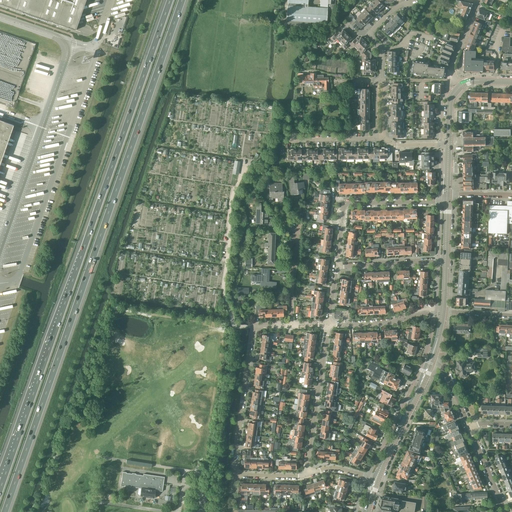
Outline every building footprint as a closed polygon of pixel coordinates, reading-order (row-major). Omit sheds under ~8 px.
[(0,0),(0,4),(76,30),(86,0),(0,0)] [(308,6),(308,0),(287,0),(288,3),(288,5),(287,5),(286,28),(310,30),(310,22),(327,23),(327,10),(329,10),(334,10),(335,8),(335,0),(320,0),(320,7),(308,6)] [(375,0),(373,2),(382,10),(384,8),(383,7),(386,4),(383,0),(375,0)] [(473,4),(457,0),(456,3),(460,5),(459,7),(461,8),(458,16),(461,17),(460,17),(465,19),(466,19),(473,4)] [(368,8),(375,15),(379,12),(380,12),(382,10),(373,2),(370,5),(370,6),(368,8)] [(498,13),(506,16),(508,10),(501,7),(498,13)] [(362,13),(371,21),(373,19),(372,18),(375,15),(368,8),(366,10),(366,9),(362,13)] [(476,17),(485,20),(488,21),(490,15),(488,14),(488,12),(479,8),(476,17)] [(368,23),(371,21),(362,13),(359,16),(359,17),(357,19),(364,26),(368,23)] [(393,18),(400,24),(403,21),(406,18),(401,13),(398,15),(397,15),(393,18)] [(390,22),(396,28),(400,24),(393,18),(390,22)] [(488,21),(485,20),(484,25),(476,21),(474,26),(482,30),(484,31),(487,24),(490,26),(491,22),(488,21)] [(392,32),(396,28),(390,22),(386,25),(392,32)] [(393,33),(392,32),(386,25),(382,29),(390,36),(393,33)] [(471,31),(480,35),(482,30),(474,26),(472,31),(471,31)] [(452,35),(457,36),(458,36),(459,36),(460,36),(461,31),(450,29),(446,28),(444,34),(449,34),(452,35)] [(337,39),(339,42),(348,34),(347,33),(345,31),(345,32),(343,30),(339,34),(337,31),(328,40),(331,43),(332,43),(337,39)] [(469,36),(478,40),(480,35),(471,31),(469,36)] [(344,49),(350,44),(347,42),(351,38),(349,36),(350,36),(348,34),(339,42),(342,44),(341,46),(344,49)] [(470,37),(468,41),(476,45),(478,40),(469,36),(469,37),(470,37)] [(355,39),(350,44),(353,48),(355,46),(357,49),(366,41),(365,41),(363,39),(361,37),(357,41),(355,39)] [(362,57),(370,54),(365,50),(369,46),(367,44),(368,44),(366,42),(366,41),(357,49),(360,52),(359,53),(362,57)] [(473,51),(476,45),(468,41),(464,51),(473,51)] [(444,47),(454,51),(456,46),(447,42),(446,47),(445,47),(444,47)] [(501,52),(511,52),(511,46),(510,46),(510,44),(503,44),(501,52)] [(443,52),(451,55),(453,50),(454,51),(444,47),(443,52)] [(483,73),(483,70),(483,61),(472,60),(472,58),(476,58),(476,51),(473,51),(464,51),(463,72),(483,73)] [(450,60),(449,59),(451,55),(443,52),(441,56),(450,60)] [(364,66),(376,66),(376,65),(376,62),(375,62),(375,60),(370,60),(370,54),(362,57),(362,62),(364,62),(364,66)] [(450,60),(441,56),(439,56),(437,61),(440,62),(448,65),(450,60)] [(430,63),(428,63),(414,61),(412,73),(429,75),(434,76),(445,78),(447,67),(435,66),(430,66),(430,63)] [(376,66),(364,66),(364,70),(362,70),(362,75),(369,75),(369,72),(375,72),(375,69),(375,66),(376,66)] [(329,90),(328,77),(323,77),(323,75),(316,75),(316,73),(310,73),(310,75),(303,75),(303,73),(300,74),(298,74),(298,83),(313,83),(313,88),(317,87),(317,90),(329,90)] [(391,88),(391,92),(402,92),(402,86),(404,86),(404,83),(393,83),(393,86),(392,86),(392,88),(391,88)] [(444,84),(435,83),(434,93),(444,94),(444,84)] [(393,99),(393,101),(404,101),(404,98),(402,98),(402,92),(391,92),(391,96),(392,96),(392,99),(393,99)] [(391,110),(402,110),(402,104),(404,104),(404,101),(393,101),(393,104),(392,104),(392,106),(391,106),(391,110)] [(425,105),(425,111),(436,111),(436,107),(434,107),(434,104),(433,104),(433,102),(423,101),(423,105),(425,105)] [(393,119),(404,119),(404,116),(402,116),(402,110),(391,110),(391,114),(392,114),(392,117),(393,117),(393,119)] [(436,115),(436,111),(425,111),(424,117),(423,117),(423,120),(433,120),(433,117),(434,117),(434,115),(436,115)] [(459,112),(459,122),(469,123),(469,112),(459,112)] [(404,119),(393,119),(393,122),(392,122),(392,124),(391,124),(391,128),(402,128),(402,122),(403,122),(404,119)] [(0,160),(12,125),(0,120),(0,160)] [(424,123),(424,129),(435,129),(435,125),(434,125),(434,122),(433,122),(433,120),(423,120),(423,123),(424,123)] [(402,128),(391,128),(390,132),(392,132),(392,135),(393,135),(393,138),(403,138),(403,134),(401,134),(402,128)] [(435,129),(424,129),(424,135),(422,135),(422,138),(433,138),(433,135),(434,135),(434,133),(435,133),(435,129)] [(494,137),(483,137),(463,138),(463,146),(481,146),(494,145),(494,137)] [(365,149),(362,149),(363,159),(371,159),(371,147),(365,148),(365,149)] [(376,147),(371,147),(371,159),(379,159),(379,148),(376,149),(376,147)] [(381,148),(379,148),(379,159),(387,159),(387,161),(392,161),(392,153),(387,153),(387,147),(381,147),(381,148)] [(315,150),(312,150),(312,160),(320,160),(320,148),(315,148),(315,150)] [(320,148),(320,160),(328,160),(328,149),(326,149),(326,148),(320,148)] [(328,149),(328,160),(337,160),(336,148),(331,148),(331,149),(328,149)] [(338,160),(346,159),(346,149),(344,149),(344,148),(338,148),(338,160)] [(346,149),(346,159),(355,159),(354,148),(349,148),(349,149),(346,149)] [(360,148),(354,148),(355,159),(363,159),(362,149),(360,149),(360,148)] [(288,160),(296,160),(296,150),(293,150),(293,149),(288,149),(288,160)] [(296,150),(296,160),(304,160),(304,149),(298,149),(298,150),(296,150)] [(310,149),(304,149),(304,160),(312,160),(312,150),(310,150),(310,149)] [(421,155),(421,161),(434,161),(434,158),(434,155),(433,155),(432,152),(425,152),(425,155),(421,155)] [(434,161),(421,161),(421,169),(429,169),(429,166),(434,166),(434,164),(434,161)] [(504,174),(503,185),(506,185),(506,183),(511,183),(511,174),(511,164),(510,164),(509,174),(504,173),(504,174)] [(498,185),(497,185),(498,173),(493,173),(493,170),(490,170),(490,177),(492,177),(492,182),(495,183),(495,185),(498,185)] [(289,178),(290,190),(292,190),(292,195),(302,193),(302,189),(304,189),(303,182),(294,183),(293,177),(289,178)] [(365,193),(365,192),(365,184),(364,184),(361,184),(361,181),(355,181),(355,184),(351,184),(352,193),(355,193),(355,194),(361,194),(361,193),(365,193)] [(391,183),(391,182),(378,183),(378,192),(381,192),(387,192),(387,191),(391,191),(391,183)] [(283,202),(284,188),(282,188),(282,183),(270,183),(269,202),(272,202),(273,198),(278,198),(278,202),(283,202)] [(364,183),(364,184),(365,184),(365,192),(368,192),(368,193),(374,193),(374,192),(378,192),(378,183),(364,183)] [(404,183),(391,183),(391,191),(391,192),(394,192),(394,193),(400,193),(400,192),(404,192),(404,183)] [(404,183),(404,192),(407,192),(407,193),(413,193),(413,192),(417,192),(417,183),(404,183)] [(352,193),(351,184),(338,185),(338,194),(342,194),(348,194),(348,193),(352,193)] [(318,200),(329,202),(329,200),(330,197),(326,196),(326,193),(326,192),(320,191),(319,197),(314,197),(314,200),(317,200),(318,200)] [(321,207),(321,208),(328,209),(328,208),(329,205),(329,202),(318,200),(318,203),(317,206),(321,207)] [(507,223),(511,223),(511,201),(507,201),(507,206),(489,205),(488,233),(507,234),(507,223)] [(271,225),(271,218),(269,217),(269,212),(261,212),(262,203),(257,203),(256,224),(270,224),(270,229),(276,229),(276,225),(271,225)] [(403,210),(403,211),(403,219),(403,222),(409,222),(409,221),(413,221),(413,218),(416,218),(416,209),(413,209),(413,208),(406,209),(403,210)] [(364,212),(364,211),(361,211),(361,210),(354,210),(354,211),(351,211),(351,220),(355,220),(355,222),(358,222),(358,220),(364,219),(364,212)] [(381,211),(377,211),(377,220),(390,220),(390,211),(387,211),(387,210),(384,210),(381,210),(381,211)] [(403,211),(400,211),(400,210),(396,210),(393,210),(393,211),(390,211),(390,220),(403,219),(403,211)] [(367,211),(364,212),(364,219),(364,221),(377,220),(377,211),(374,211),(367,211)] [(327,217),(328,214),(311,212),(311,214),(317,215),(316,219),(319,219),(319,220),(327,220),(327,217)] [(267,264),(274,264),(275,239),(277,239),(277,233),(275,233),(268,233),(268,243),(264,243),(264,248),(267,248),(267,264)] [(404,247),(405,254),(407,254),(407,253),(411,253),(411,250),(414,250),(413,244),(410,244),(410,246),(404,247)] [(461,255),(461,259),(471,259),(484,260),(486,260),(487,258),(472,257),(472,250),(464,250),(464,253),(461,252),(461,255)] [(502,265),(500,291),(506,291),(507,283),(507,274),(508,270),(509,252),(499,251),(499,252),(489,251),(488,267),(487,283),(492,283),(493,268),(494,259),(496,257),(498,257),(498,265),(502,265)] [(269,282),(269,269),(261,269),(261,275),(252,275),(251,281),(261,281),(261,286),(276,288),(276,283),(269,282)] [(459,282),(468,283),(469,279),(471,279),(481,280),(484,280),(483,284),(480,284),(479,284),(485,285),(485,284),(486,278),(469,277),(459,276),(459,282)] [(506,291),(500,291),(486,290),(485,299),(506,301),(506,291)] [(396,292),(394,293),(400,309),(402,309),(402,308),(405,307),(405,308),(406,307),(405,305),(408,304),(406,298),(399,300),(396,292)] [(400,309),(394,293),(393,293),(394,297),(393,297),(394,301),(391,302),(392,304),(394,311),(397,310),(400,309)] [(265,307),(265,304),(265,300),(262,300),(262,295),(258,296),(258,302),(261,302),(262,306),(256,306),(256,310),(259,310),(259,317),(263,317),(265,317),(265,310),(265,307)] [(350,298),(340,297),(339,299),(340,300),(339,303),(340,303),(340,305),(344,305),(344,304),(346,304),(349,304),(350,298)] [(367,314),(366,299),(364,299),(364,301),(364,304),(360,304),(360,307),(361,309),(358,309),(358,313),(361,313),(361,314),(364,314),(367,314)] [(505,301),(491,300),(475,299),(474,306),(490,307),(498,307),(498,311),(505,312),(505,301)] [(277,309),(277,317),(280,317),(280,316),(283,316),(283,317),(283,313),(287,313),(286,306),(279,306),(279,303),(277,303),(277,306),(277,309)] [(321,312),(322,310),(314,309),(312,309),(311,317),(316,317),(317,315),(321,316),(321,315),(321,312)] [(413,326),(412,332),(419,334),(420,331),(419,331),(420,328),(420,327),(418,327),(419,324),(414,323),(413,326)] [(470,334),(471,324),(458,324),(458,326),(454,326),(453,332),(458,332),(458,333),(470,334)] [(507,333),(507,325),(499,324),(499,326),(497,326),(497,330),(499,330),(499,332),(507,333)] [(385,338),(390,337),(391,337),(390,330),(387,330),(387,331),(384,331),(384,335),(381,335),(381,341),(385,341),(385,338)] [(391,337),(390,337),(391,341),(399,340),(400,338),(400,336),(399,330),(396,330),(393,330),(390,330),(391,337)] [(419,334),(412,332),(409,332),(406,331),(406,333),(408,333),(407,339),(411,340),(412,338),(418,340),(418,339),(418,336),(419,336),(419,334)] [(373,332),(371,332),(371,346),(373,346),(373,344),(377,343),(377,342),(381,342),(380,335),(377,335),(377,332),(376,332),(373,332)] [(262,341),(271,342),(273,343),(273,342),(274,341),(273,341),(273,340),(273,335),(267,334),(267,335),(263,335),(262,341)] [(416,346),(408,344),(407,348),(408,348),(407,350),(410,351),(410,353),(414,355),(416,346)] [(482,351),(476,351),(476,355),(478,355),(478,357),(484,357),(484,355),(487,355),(487,351),(487,349),(482,349),(482,351)] [(346,352),(333,350),(332,356),(334,357),(334,360),(340,361),(341,357),(339,357),(340,354),(343,355),(343,354),(346,354),(346,352)] [(314,352),(304,351),(303,357),(304,357),(304,361),(310,362),(311,358),(313,358),(314,352)] [(274,354),(260,352),(259,358),(263,359),(263,360),(266,360),(266,361),(269,361),(270,356),(273,357),(274,354)] [(370,370),(380,375),(380,374),(382,375),(385,371),(378,367),(379,365),(373,362),(371,360),(367,368),(370,370)] [(466,372),(476,370),(474,362),(468,363),(468,361),(462,361),(462,360),(457,361),(458,369),(457,369),(456,370),(456,372),(457,373),(460,373),(461,377),(467,376),(466,372)] [(330,370),(337,371),(340,372),(341,362),(333,361),(333,364),(331,364),(330,370)] [(302,372),(312,373),(313,367),(310,367),(310,363),(303,362),(302,372)] [(256,367),(255,373),(266,375),(267,365),(259,364),(259,367),(256,367)] [(404,364),(401,371),(409,375),(410,373),(411,374),(413,371),(411,370),(412,368),(410,367),(411,366),(407,364),(406,365),(404,364)] [(340,372),(337,371),(330,370),(329,376),(331,376),(330,379),(339,381),(340,374),(340,372)] [(398,377),(385,371),(382,375),(380,374),(380,375),(379,377),(381,379),(380,380),(391,386),(390,388),(394,389),(395,387),(396,388),(400,380),(397,379),(398,377)] [(311,385),(312,379),(302,378),(301,387),(307,387),(307,384),(311,385)] [(267,381),(264,381),(254,379),(253,385),(255,385),(255,388),(263,389),(263,387),(264,387),(265,383),(267,383),(267,381)] [(327,389),(337,390),(339,382),(331,380),(331,383),(328,383),(327,389)] [(262,399),(265,399),(265,397),(262,397),(263,390),(255,389),(254,392),(253,392),(252,398),(259,398),(262,399)] [(387,404),(387,403),(392,406),(395,400),(387,396),(388,393),(382,389),(380,393),(383,394),(380,401),(387,404)] [(436,403),(436,404),(440,404),(440,408),(449,408),(449,403),(443,402),(443,395),(432,395),(432,403),(436,403)] [(377,408),(375,411),(386,417),(388,412),(387,412),(388,411),(387,410),(386,409),(386,410),(383,408),(379,406),(378,406),(377,408)] [(437,412),(437,408),(433,408),(433,409),(425,409),(425,417),(433,417),(433,414),(437,414),(437,412)] [(442,412),(445,417),(453,414),(451,409),(446,411),(445,410),(444,408),(437,408),(437,412),(441,411),(441,412),(442,412)] [(260,411),(250,409),(249,415),(252,416),(252,418),(260,419),(261,414),(263,414),(263,411),(260,411)] [(323,419),(336,421),(336,419),(333,419),(333,418),(330,418),(330,415),(332,415),(333,411),(326,410),(325,414),(324,413),(323,419)] [(306,412),(297,411),(296,416),(295,420),(303,421),(304,418),(305,418),(306,412)] [(386,417),(375,411),(373,415),(374,415),(372,421),(377,423),(378,422),(381,424),(383,420),(384,421),(386,417)] [(453,414),(445,417),(447,423),(450,422),(450,421),(455,419),(453,414)] [(356,418),(353,417),(352,416),(347,427),(351,429),(356,418)] [(248,422),(247,428),(258,430),(261,430),(261,428),(258,427),(259,421),(252,420),(252,423),(248,422)] [(295,420),(294,427),(292,426),(291,429),(293,430),(293,429),(297,430),(304,431),(304,425),(303,425),(303,421),(295,420)] [(440,430),(441,432),(457,425),(456,421),(443,426),(444,428),(440,430)] [(376,429),(370,426),(365,424),(362,432),(362,434),(375,440),(377,435),(374,433),(376,429)] [(450,433),(459,429),(457,425),(441,432),(442,433),(446,432),(449,430),(450,433)] [(422,435),(425,436),(426,434),(424,433),(425,430),(417,427),(416,431),(417,432),(416,433),(418,434),(418,433),(420,434),(420,435),(422,436),(422,435)] [(445,437),(446,439),(461,433),(459,429),(450,433),(451,434),(447,436),(445,437)] [(424,439),(425,436),(422,435),(422,436),(420,435),(420,434),(418,433),(418,434),(416,433),(414,438),(423,441),(424,439)] [(453,439),(454,440),(462,437),(461,433),(446,439),(447,441),(453,439)] [(361,439),(358,444),(366,450),(370,444),(368,443),(369,441),(361,435),(359,438),(361,439)] [(449,447),(452,446),(464,441),(462,437),(454,440),(454,442),(451,444),(448,445),(449,447)] [(419,446),(422,447),(423,445),(422,444),(423,441),(414,438),(413,444),(414,445),(414,444),(417,445),(416,446),(419,446)] [(302,443),(289,441),(288,443),(291,443),(290,450),(297,451),(298,448),(301,449),(302,443)] [(452,448),(453,450),(466,445),(464,441),(452,446),(452,448)] [(324,451),(324,444),(322,444),(322,448),(318,447),(318,451),(316,451),(315,454),(317,454),(317,458),(323,458),(324,451)] [(357,451),(363,455),(366,450),(358,444),(355,449),(357,451)] [(330,452),(329,459),(335,459),(335,456),(339,457),(339,450),(332,449),(332,445),(330,445),(330,449),(331,449),(330,452)] [(453,450),(455,454),(467,449),(466,445),(453,450)] [(455,454),(456,458),(469,453),(467,449),(455,454)] [(350,451),(349,453),(352,454),(352,455),(354,456),(360,460),(363,455),(357,451),(356,453),(353,452),(350,451)] [(409,451),(406,456),(416,461),(416,462),(419,463),(421,460),(422,458),(424,458),(425,457),(416,454),(409,451)] [(284,469),(284,456),(284,454),(285,454),(285,452),(282,452),(282,456),(282,460),(276,459),(276,465),(278,465),(278,469),(284,469)] [(454,462),(455,463),(471,457),(469,453),(456,458),(457,461),(454,462)] [(495,456),(498,464),(505,461),(503,455),(499,456),(498,455),(495,456)] [(262,456),(262,468),(268,468),(268,465),(272,465),(272,460),(268,460),(267,458),(265,458),(266,456),(262,456)] [(357,465),(360,460),(354,456),(353,458),(352,458),(349,462),(349,463),(352,465),(353,465),(354,463),(357,465)] [(413,467),(416,462),(416,461),(406,456),(404,462),(413,467)] [(460,467),(464,465),(464,464),(472,461),(471,457),(455,463),(456,465),(459,464),(460,467)] [(464,464),(464,465),(465,467),(461,468),(457,470),(458,472),(462,470),(474,465),(472,461),(464,464)] [(498,464),(500,469),(507,466),(505,461),(498,464)] [(401,468),(411,473),(413,467),(404,462),(401,468)] [(500,469),(502,475),(509,472),(507,466),(500,469)] [(411,473),(401,468),(399,472),(397,476),(399,477),(409,478),(410,476),(409,476),(411,473)] [(461,478),(462,479),(477,473),(476,469),(467,472),(468,475),(461,478)] [(134,487),(140,488),(141,482),(142,483),(143,475),(136,474),(136,473),(132,473),(132,474),(126,473),(126,472),(123,471),(120,486),(124,486),(130,486),(130,487),(134,488),(134,487)] [(502,475),(504,480),(511,478),(509,472),(502,475)] [(470,478),(470,480),(479,477),(477,473),(462,479),(463,481),(466,480),(470,478)] [(141,482),(140,488),(141,488),(140,496),(154,498),(155,490),(162,491),(164,477),(143,474),(143,475),(142,483),(141,482)] [(340,476),(337,485),(347,488),(349,482),(345,481),(346,478),(340,476)] [(468,484),(469,486),(481,481),(479,477),(470,480),(471,483),(468,484)] [(318,482),(320,488),(325,486),(325,487),(328,486),(327,482),(324,482),(323,480),(318,482)] [(483,485),(481,481),(469,486),(469,488),(473,487),(474,489),(483,485)] [(393,485),(393,488),(394,489),(394,490),(398,490),(397,492),(402,493),(402,491),(406,492),(406,490),(407,484),(402,483),(401,483),(399,483),(399,482),(399,483),(395,482),(394,485),(393,485)] [(238,493),(247,493),(247,484),(241,483),(241,486),(238,486),(238,493)] [(315,493),(314,490),(312,483),(306,485),(307,488),(304,489),(305,494),(304,494),(305,497),(315,494),(315,493)] [(259,484),(259,491),(259,495),(268,495),(268,491),(269,491),(269,487),(265,487),(265,484),(259,484)] [(292,485),(292,498),(294,498),(295,492),(298,492),(301,492),(301,488),(298,488),(299,485),(292,485)] [(337,485),(336,491),(338,492),(345,493),(347,488),(337,485)] [(336,491),(333,498),(336,499),(337,497),(343,499),(345,493),(338,492),(336,491)] [(471,499),(487,498),(487,492),(464,493),(454,494),(454,497),(459,497),(459,503),(465,502),(465,499),(471,499)] [(414,511),(416,503),(402,500),(402,501),(397,500),(397,499),(381,497),(380,504),(379,504),(378,511),(382,511),(414,511)]
